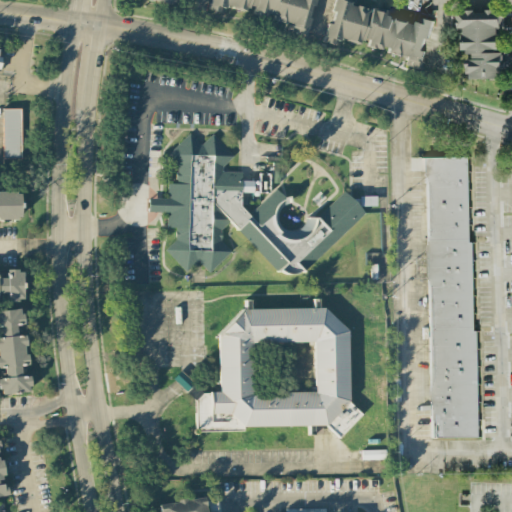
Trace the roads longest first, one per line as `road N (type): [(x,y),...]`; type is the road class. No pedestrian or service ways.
road 1 (tertiary): [(77,20),(56,285),(91,511)]
road 2 (tertiary): [(511,127),(251,54),(77,20)]
road 3 (tertiary): [(120,511),(84,283),(84,226)]
